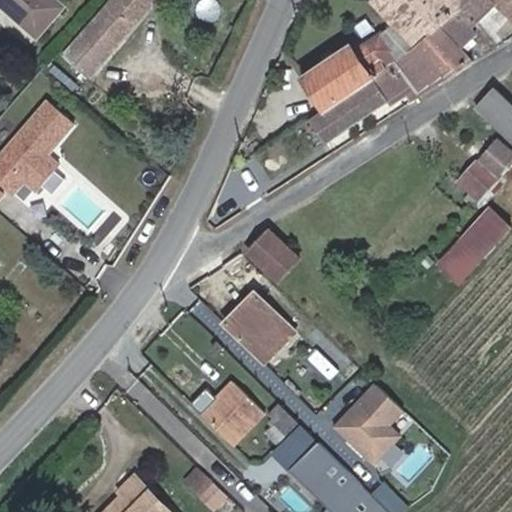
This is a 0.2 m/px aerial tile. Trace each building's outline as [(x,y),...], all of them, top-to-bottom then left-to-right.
[(0,0),(40,34),(65,5),(59,0),(0,0)] [(158,0),(111,0),(86,30),(62,58),(91,81),(144,17),(158,0)] [(365,0),(388,23),(406,40),(400,46),(406,52),(449,12),(459,2),(456,0),(365,0)] [(511,0),(456,0),(459,2),(449,12),(467,30),(474,23),(494,4),(511,19),(511,0)] [(420,92),(455,72),(471,58),(460,47),(472,34),(467,30),(449,12),(406,52),(402,56),(391,61),(322,104),(304,115),(323,141),(412,83),(420,92)] [(387,55),(391,61),(402,56),(406,52),(400,46),(406,40),(388,23),(377,30),(391,52),(387,55)] [(300,73),(322,104),(391,61),(387,55),(391,52),(377,30),(351,48),(346,42),(300,73)] [(511,102),(495,83),(475,101),(511,144),(511,102)] [(65,164),(55,155),(82,123),(51,97),(0,158),(0,176),(22,194),(30,184),(39,193),(65,164)] [(493,138),(472,158),(490,176),(510,155),(493,138)] [(471,145),(466,140),(460,145),(466,151),(471,145)] [(490,176),(472,158),(471,156),(451,177),(470,196),(490,176)] [(481,203),(430,258),(451,277),(502,223),(481,203)] [(295,252),(266,225),(245,246),(275,274),(295,252)] [(290,327),(255,290),(239,305),(236,302),(220,317),(259,358),(290,327)] [(215,340),(208,332),(201,338),(209,346),(215,340)] [(255,406),(225,376),(193,408),(223,438),(255,406)] [(396,403),(369,376),(327,420),(366,457),(392,430),(381,419),(396,403)] [(384,511),(363,490),(309,435),(281,463),(283,465),(274,475),(290,492),(299,483),(328,511),(384,511)] [(171,495),(132,454),(115,471),(119,476),(85,509),(88,511),(179,511),(180,511),(167,499),(171,495)] [(216,508),(230,494),(200,464),(186,477),(216,508)] [(363,490),(384,511),(386,511),(400,503),(375,478),(363,490)] [(184,508),(171,495),(167,499),(180,511),(184,508)]
